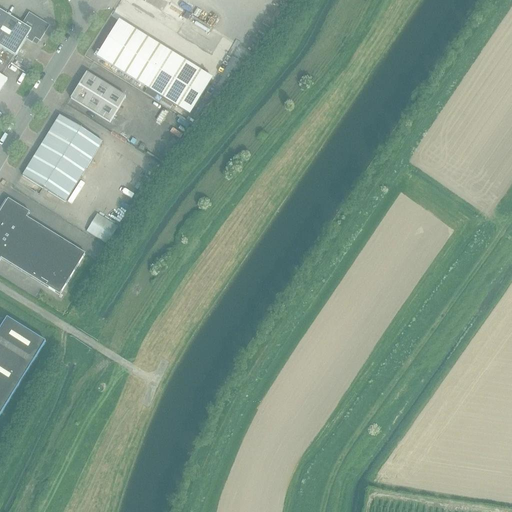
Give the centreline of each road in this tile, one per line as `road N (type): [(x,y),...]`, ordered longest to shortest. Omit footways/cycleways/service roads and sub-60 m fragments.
road 1 (track): [(323,511),(347,447),(511,215)]
road 2 (residential): [(0,158),(89,8)]
